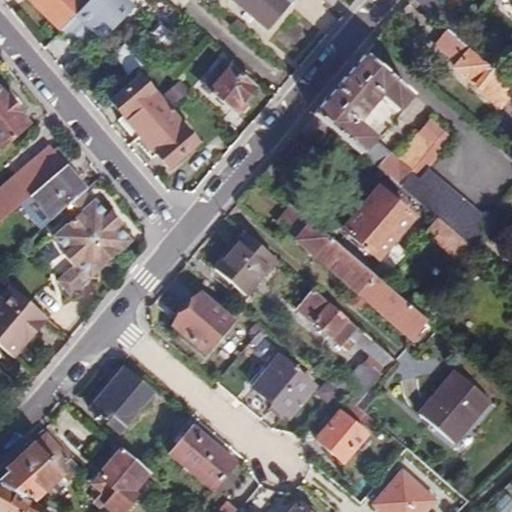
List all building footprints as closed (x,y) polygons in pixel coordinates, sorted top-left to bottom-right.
[(30,0),(62,30),(77,15),(90,2),(88,0),(30,0)] [(135,9),(124,0),(91,0),(90,2),(77,15),(105,39),(135,9)] [(231,0),(267,30),(293,0),(231,0)] [(434,0),(411,0),(430,16),(440,5),(434,0)] [(96,32),(77,15),(62,30),(81,48),(96,32)] [(511,85),(457,38),(446,29),(434,45),(458,66),(456,70),(499,107),(507,99),(511,102),(511,85)] [(464,243),(473,250),(486,236),(481,232),(489,224),(427,169),(418,179),(397,161),(355,123),(379,94),(399,110),(411,96),(364,55),(314,113),(331,128),(437,219),(464,243)] [(246,70),(237,61),(231,68),(223,78),(216,72),(204,86),(238,112),(257,89),(241,76),(246,70)] [(223,78),(231,68),(224,63),(216,72),(223,78)] [(141,136),(169,111),(142,80),(113,103),(141,136)] [(175,82),(161,96),(172,107),(186,93),(175,82)] [(0,90),(0,149),(6,156),(36,131),(25,117),(28,115),(14,98),(10,101),(0,90)] [(198,146),(169,111),(141,136),(170,170),(198,146)] [(314,113),(300,130),(319,144),(331,128),(314,113)] [(432,120),(397,161),(418,179),(427,169),(452,137),(432,120)] [(0,197),(0,228),(24,207),(34,198),(69,169),(77,161),(67,151),(61,157),(55,150),(7,190),(3,188),(0,190),(0,194),(1,197),(0,197)] [(274,160),(257,179),(276,195),(293,177),(274,160)] [(90,192),(69,169),(34,198),(56,222),(70,209),(87,194),(90,192)] [(376,192),(341,233),(375,261),(411,221),(376,192)] [(76,213),(79,210),(83,214),(55,238),(92,280),(133,244),(97,202),(95,204),(87,194),(70,209),(73,212),(74,213),(75,213),(76,213)] [(56,222),(34,198),(24,207),(46,231),(56,222)] [(428,325),(294,210),(277,228),(420,347),(427,337),(422,332),(428,325)] [(464,243),(437,219),(426,231),(455,255),(464,243)] [(277,261),(245,234),(214,270),(246,296),(277,261)] [(48,317),(12,286),(0,300),(0,346),(13,357),(48,317)] [(336,391),(355,407),(395,362),(311,291),(294,310),(345,354),(353,346),(369,361),(361,371),(356,369),(336,391)] [(200,294),(173,325),(206,353),(232,322),(200,294)] [(263,329),(257,324),(249,332),(256,338),(259,334),(263,329)] [(259,334),(256,338),(251,344),(254,347),(263,337),(259,334)] [(277,359),(252,387),(287,417),(311,388),(277,359)] [(125,369),(90,409),(118,434),(153,393),(125,369)] [(454,371),(419,412),(455,442),(492,400),(454,371)] [(337,413),(314,440),(342,464),(365,437),(337,413)] [(193,427),(170,454),(213,490),(236,464),(193,427)] [(0,484),(1,486),(8,490),(22,497),(27,493),(35,500),(60,476),(65,482),(73,476),(60,463),(66,458),(41,431),(30,441),(33,445),(7,471),(12,474),(0,483),(0,484)] [(151,475),(144,468),(121,449),(93,482),(104,491),(95,502),(102,507),(105,504),(113,511),(123,511),(137,497),(133,493),(151,475)] [(401,474),(373,506),(379,511),(426,511),(435,501),(401,474)] [(0,506),(8,490),(1,486),(0,487),(0,506)] [(47,511),(22,497),(8,490),(0,506),(0,511),(47,511)] [(217,511),(236,511),(239,510),(227,501),(217,511)]
